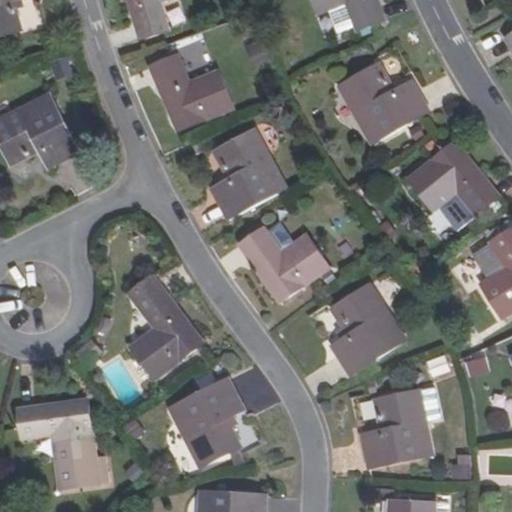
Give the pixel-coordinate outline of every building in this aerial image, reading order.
[(0,0),(0,36),(15,33),(11,19),(18,18),(12,0),(0,0)] [(130,0),(137,22),(142,20),(136,0),(130,0)] [(136,0),(142,20),(137,22),(142,37),(170,29),(162,0),(161,0),(136,0)] [(332,9),(349,2),(358,26),(360,30),(388,19),(382,5),(378,7),(374,0),(314,0),(320,14),(332,9)] [(349,2),(332,9),(341,32),(358,26),(349,2)] [(21,31),(18,18),(11,19),(15,33),(21,31)] [(209,43),(157,63),(177,113),(172,114),(178,130),(205,118),(194,91),(224,79),(209,43)] [(374,64),(381,77),(386,75),(379,62),(374,64)] [(152,65),(172,114),(177,113),(157,63),(152,65)] [(374,64),(338,83),(370,143),(428,111),(412,81),(394,90),(386,75),(381,77),(374,64)] [(26,162),(42,153),(52,171),(83,154),(52,97),(0,124),(0,143),(11,164),(24,157),(26,162)] [(255,126),(220,145),(227,158),(222,161),(230,176),(212,187),(228,216),(287,185),(255,126)] [(451,145),(485,186),(489,183),(454,142),(451,145)] [(214,147),(222,161),(227,158),(220,145),(214,147)] [(451,145),(408,180),(433,211),(457,191),(477,215),(499,196),(489,183),(485,186),(451,145)] [(14,168),(26,162),(24,157),(11,164),(14,168)] [(241,245),(250,259),(254,257),(283,302),(331,272),(309,239),(282,255),(266,230),(241,245)] [(511,231),(475,254),(490,280),(483,285),(505,319),(511,314),(511,231)] [(279,304),(283,302),(254,257),(250,259),(279,304)] [(157,329),(132,346),(154,378),(200,347),(169,301),(173,299),(164,286),(139,303),(157,329)] [(349,378),(407,345),(372,287),(337,307),(345,320),(340,323),(350,339),(332,350),(349,378)] [(204,344),(173,299),(169,301),(200,347),(204,344)] [(333,310),(340,323),(345,320),(337,307),(333,310)] [(485,355),(467,362),(472,376),(491,369),(485,355)] [(226,386),(170,419),(202,476),(237,456),(231,443),(235,441),(226,425),(243,415),(226,386)] [(422,388),(383,396),(386,409),(380,410),(384,429),(364,432),(371,467),(436,454),(422,388)] [(377,397),(380,410),(386,409),(383,396),(377,397)] [(91,399),(38,408),(39,414),(92,404),(91,399)] [(26,441),(57,436),(66,489),(106,482),(102,457),(92,404),(39,414),(38,408),(21,411),(26,441)] [(235,441),(231,443),(237,456),(242,454),(235,441)] [(110,456),(102,457),(106,482),(115,480),(110,456)] [(265,511),(266,502),(200,499),(199,511),(265,511)] [(397,499),(396,511),(437,511),(438,499),(397,499)]
